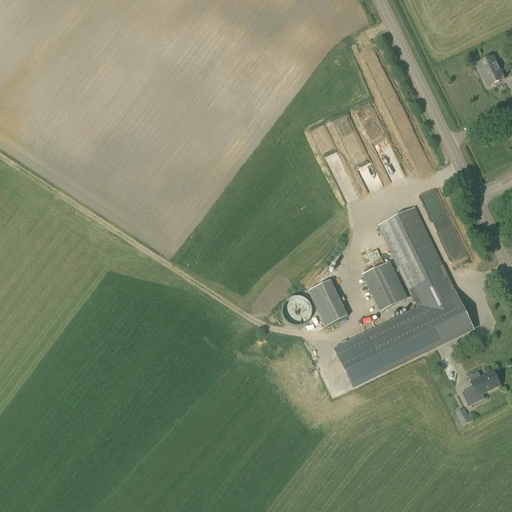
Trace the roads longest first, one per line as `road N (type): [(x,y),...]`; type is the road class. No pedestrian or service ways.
road 1 (unknown): [(461,171),(396,197),(367,219),(348,270),(352,333),(327,342),(263,326),(0,156)]
road 2 (secondary): [(511,275),(378,0)]
